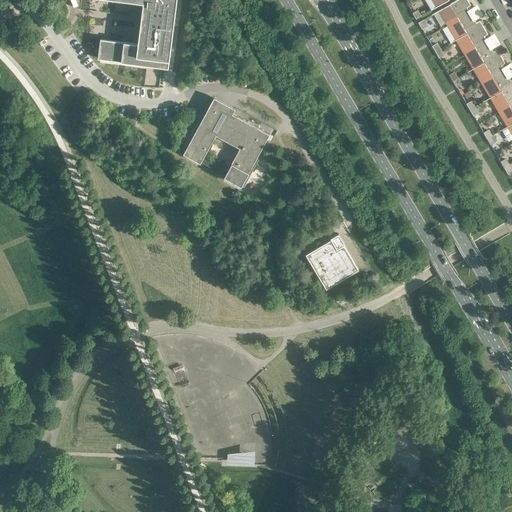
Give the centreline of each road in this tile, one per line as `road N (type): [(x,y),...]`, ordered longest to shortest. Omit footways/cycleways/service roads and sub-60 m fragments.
road 1 (secondary): [(286,0),(511,379)]
road 2 (residential): [(19,0),(99,94),(117,102),(155,105),(218,91),(276,109),(348,219)]
road 3 (secondary): [(511,323),(322,0)]
